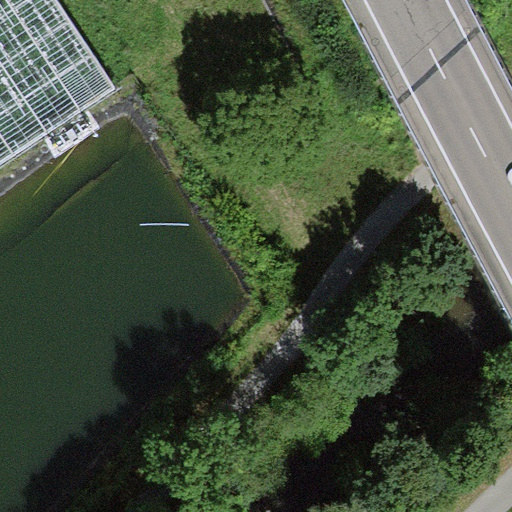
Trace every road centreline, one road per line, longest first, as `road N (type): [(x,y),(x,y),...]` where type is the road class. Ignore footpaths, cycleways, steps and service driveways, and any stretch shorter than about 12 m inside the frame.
road 1 (track): [(511,93),(398,204),(146,511)]
road 2 (primary): [(511,203),(407,0)]
